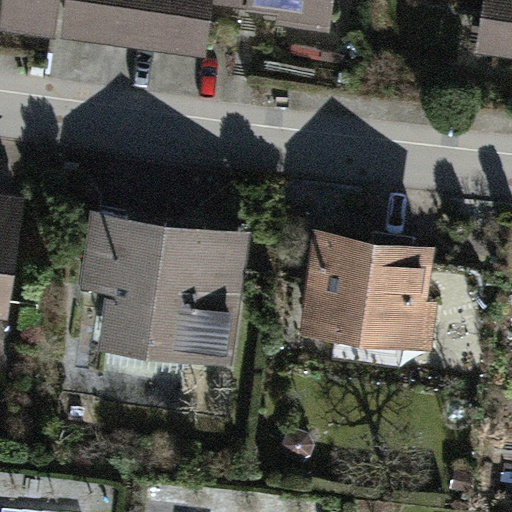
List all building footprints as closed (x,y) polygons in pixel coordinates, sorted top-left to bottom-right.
[(3,0),(3,20),(56,20),(56,0),(3,0)] [(210,0),(61,0),(58,28),(205,44),(210,0)] [(511,0),(478,0),(478,47),(511,46),(511,0)] [(32,178),(0,174),(0,304),(17,307),(32,178)] [(235,363),(252,211),(90,193),(80,287),(110,290),(103,348),(235,363)] [(450,226),(315,212),(302,339),(437,352),(450,226)]
